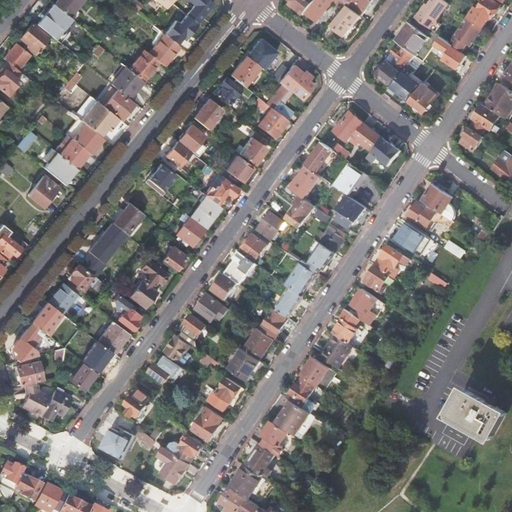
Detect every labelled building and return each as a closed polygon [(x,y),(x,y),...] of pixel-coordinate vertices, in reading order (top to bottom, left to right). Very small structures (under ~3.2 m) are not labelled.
[(56,0),(53,4),(69,17),(81,0),(56,0)] [(136,0),(135,0),(131,6),(138,11),(143,5),(136,0)] [(170,16),(184,28),(195,14),(198,17),(211,1),(212,1),(212,0),(189,0),(185,6),(180,2),(170,16)] [(315,0),(294,0),(291,5),(304,15),(305,13),(315,0)] [(340,0),(315,0),(305,13),(316,22),(333,1),(344,10),(348,5),(340,0)] [(362,16),(373,0),(354,0),(349,6),(362,16)] [(425,7),(416,18),(431,29),(449,4),(443,0),(433,0),(429,6),(427,8),(425,7)] [(476,7),(469,18),(484,28),(489,19),(491,17),(493,18),(496,13),(498,13),(501,8),(501,6),(501,5),(494,0),(484,0),(479,9),(476,7)] [(349,6),(348,5),(344,10),(331,26),(345,37),(362,16),(349,6)] [(33,22),(49,35),(61,20),(45,7),(33,22)] [(195,14),(184,28),(187,30),(198,17),(195,14)] [(462,27),(451,43),(463,51),(468,44),(470,45),(471,46),(476,39),(484,28),(469,18),(468,17),(468,18),(462,27)] [(404,34),(398,42),(415,55),(429,37),(410,22),(402,33),(404,34)] [(32,23),(20,38),(36,52),(49,36),(32,23)] [(159,62),(164,66),(180,47),(164,34),(149,54),(159,62)] [(7,61),(18,70),(30,54),(16,43),(3,58),(7,61)] [(452,46),(443,60),(458,69),(467,56),(452,46)] [(381,78),(391,85),(402,71),(404,68),(413,55),(404,49),(401,53),(396,49),(392,53),(398,57),(395,61),(401,66),(398,70),(387,62),(384,67),(375,69),(376,78),(381,78)] [(144,50),(129,69),(143,81),(159,62),(149,54),(144,50)] [(84,62),(78,57),(71,66),(77,71),(84,62)] [(266,72),(282,85),(289,90),(303,73),(293,65),(288,71),(275,60),(266,72)] [(0,88),(8,95),(24,75),(18,70),(7,61),(0,69),(0,88)] [(234,79),(244,87),(254,74),(241,63),(230,76),(234,79)] [(111,84),(129,99),(143,81),(129,69),(125,67),(111,84)] [(303,73),(289,90),(294,93),(302,100),(314,85),(308,81),(312,77),(304,71),(303,73)] [(391,85),(390,86),(410,101),(419,90),(422,86),(402,71),(391,85)] [(81,75),(76,72),(70,79),(74,83),(81,75)] [(231,83),(226,79),(225,78),(220,85),(222,87),(216,95),(228,105),(240,90),(231,83)] [(70,79),(64,87),(68,91),(74,83),(70,79)] [(502,116),(506,119),(511,109),(511,90),(501,83),(486,105),(502,116)] [(289,90),(282,85),(267,105),(268,105),(271,108),(273,109),(279,102),(289,90)] [(419,90),(410,101),(417,106),(416,107),(417,109),(417,110),(419,111),(421,111),(423,111),(425,113),(427,110),(429,111),(434,105),(433,104),(440,94),(431,86),(424,94),(419,90)] [(289,90),(279,102),(284,105),(294,93),(289,90)] [(117,91),(105,106),(121,119),(126,113),(127,113),(129,110),(134,104),(117,91)] [(258,97),(254,94),(249,100),(253,103),(254,103),(258,97)] [(267,105),(258,97),(254,103),(264,111),(268,105),(267,105)] [(194,117),(208,129),(213,122),(211,121),(222,109),(209,99),(194,117)] [(118,119),(96,101),(80,120),(85,124),(90,128),(100,136),(106,129),(108,131),(118,119)] [(284,105),(279,102),(273,109),(287,120),(293,113),(284,105)] [(477,131),(483,135),(488,128),(492,130),(502,116),(486,105),(484,104),(474,119),(476,120),(471,127),(473,129),(477,131)] [(287,120),(273,109),(271,108),(258,125),(274,138),(288,120),(287,120)] [(336,131),(349,142),(350,140),(364,122),(351,112),(336,131)] [(46,118),(41,114),(37,120),(42,124),(46,118)] [(364,122),(350,140),(358,146),(362,142),(373,152),(384,138),(364,122)] [(89,152),(91,154),(103,138),(100,136),(90,128),(85,124),(72,139),(89,152)] [(178,140),(192,152),(204,136),(191,125),(178,140)] [(467,137),(463,143),(475,151),(484,137),(470,128),(470,129),(468,129),(465,133),(465,134),(465,136),(467,137)] [(23,137),(16,145),(23,151),(36,136),(29,130),(23,137)] [(265,138),(258,133),(254,138),(252,136),(251,136),(239,153),(255,165),(267,148),(263,145),(261,144),(265,138)] [(57,152),(59,154),(72,139),(67,135),(55,151),(57,152)] [(59,154),(76,168),(89,152),(72,139),(59,154)] [(177,141),(166,155),(179,166),(183,161),(187,164),(190,160),(186,157),(190,152),(177,141)] [(334,150),(338,153),(339,154),(344,148),(345,146),(340,142),(334,150)] [(308,166),(321,175),(338,153),(334,150),(324,143),(307,165),(308,166)] [(385,146),(378,156),(389,166),(401,151),(393,144),(389,149),(385,146)] [(344,148),(339,154),(346,158),(350,153),(344,148)] [(509,181),(511,177),(511,154),(506,150),(493,169),(509,181)] [(44,168),(64,184),(76,168),(59,154),(57,152),(44,168)] [(237,155),(226,170),(242,181),(253,167),(237,155)] [(207,164),(203,160),(198,166),(202,169),(207,164)] [(9,165),(4,161),(0,165),(0,170),(2,173),(9,165)] [(351,163),(335,186),(349,196),(365,173),(360,169),(351,163)] [(161,164),(148,179),(162,191),(175,175),(161,164)] [(301,195),(305,198),(322,176),(321,175),(308,166),(302,173),(303,174),(295,184),(294,183),(291,187),(301,195)] [(44,176),(28,195),(43,207),(58,188),(44,176)] [(206,196),(218,204),(227,192),(230,194),(235,187),(224,178),(216,189),(211,185),(204,195),(206,196)] [(445,216),(452,220),(455,211),(454,206),(450,203),(454,197),(434,183),(423,201),(439,212),(445,216)] [(201,192),(191,185),(186,191),(196,199),(201,192)] [(316,206),(305,198),(301,195),(296,202),(299,204),(296,209),(295,209),(288,217),(300,227),(311,212),(316,206)] [(190,217),(205,228),(221,207),(218,204),(206,196),(190,217)] [(357,221),(367,208),(349,196),(340,209),(357,221)] [(423,201),(421,199),(420,201),(419,201),(409,216),(418,222),(419,222),(428,228),(439,212),(423,201)] [(113,223),(127,234),(143,214),(130,203),(113,223)] [(330,216),(320,209),(315,216),(325,223),(330,216)] [(272,211),(261,226),(269,233),(280,218),(272,211)] [(442,220),(445,216),(439,212),(428,228),(433,231),(441,220),(442,220)] [(192,245),(205,228),(190,217),(177,234),(192,245)] [(417,251),(427,236),(408,223),(398,238),(417,251)] [(320,242),(327,247),(328,246),(337,252),(348,235),(339,230),(338,230),(331,225),(325,234),(320,242)] [(320,242),(325,234),(321,232),(316,239),(320,242)] [(3,233),(0,237),(0,251),(8,258),(12,253),(14,255),(21,248),(3,233)] [(242,249),(256,261),(259,257),(268,245),(254,234),(242,249)] [(330,257),(334,251),(327,247),(320,242),(316,239),(307,252),(313,255),(308,262),(305,259),(303,263),(317,273),(319,274),(323,268),(324,269),(326,265),(328,266),(332,258),(330,257)] [(446,248),(461,259),(466,252),(451,241),(446,248)] [(77,257),(77,258),(79,260),(78,261),(93,273),(106,257),(91,245),(83,254),(82,253),(80,253),(77,257)] [(376,265),(395,278),(401,269),(397,267),(402,259),(404,255),(390,245),(376,265)] [(173,246),(164,258),(177,269),(178,268),(180,268),(183,264),(183,263),(182,262),(183,261),(181,260),(185,254),(173,246)] [(227,273),(242,284),(257,263),(256,262),(240,250),(235,257),(237,259),(227,273)] [(256,262),(257,263),(273,275),(289,253),(284,250),(276,261),(273,259),(271,263),(266,260),(265,262),(259,257),(256,261),(256,262)] [(142,279),(154,288),(158,282),(163,285),(170,275),(148,259),(141,269),(146,273),(142,279)] [(397,267),(401,269),(405,262),(402,259),(397,267)] [(303,295),(305,296),(317,277),(315,276),(317,273),(303,263),(288,285),(292,287),(303,295)] [(73,275),(69,279),(82,289),(92,276),(78,264),(71,273),(73,275)] [(376,266),(366,280),(380,290),(391,276),(376,266)] [(110,277),(105,284),(110,288),(119,277),(114,273),(110,278),(110,277)] [(224,273),(213,289),(227,300),(239,284),(224,273)] [(448,283),(434,273),(430,278),(439,285),(441,282),(446,286),(448,283)] [(78,294),(82,289),(69,279),(66,284),(78,294)] [(153,288),(154,288),(142,279),(129,296),(145,308),(157,291),(153,288)] [(48,302),(62,313),(78,294),(66,284),(64,283),(48,302)] [(288,316),(290,318),(305,296),(303,295),(292,287),(277,309),(288,316)] [(369,314),(379,299),(364,289),(354,304),(369,314)] [(209,293),(198,309),(213,321),(217,316),(222,319),(230,309),(209,293)] [(140,316),(132,310),(135,306),(118,294),(114,299),(115,300),(116,308),(122,313),(117,319),(131,330),(134,329),(138,325),(138,323),(136,322),(140,316)] [(61,313),(62,313),(48,302),(37,316),(50,327),(61,313)] [(263,330),(276,339),(286,324),(284,323),(288,316),(277,309),(263,330)] [(337,334),(349,342),(359,328),(356,326),(361,319),(347,309),(346,312),(348,313),(345,319),(344,318),(334,332),(337,334)] [(190,324),(186,330),(198,339),(208,325),(194,314),(188,322),(190,324)] [(107,348),(115,353),(129,333),(112,320),(110,322),(112,323),(98,341),(99,342),(107,348)] [(33,347),(45,332),(32,322),(20,336),(33,347)] [(68,344),(65,348),(75,355),(79,350),(74,346),(85,332),(80,328),(68,344)] [(246,349),(262,360),(276,339),(263,330),(260,328),(246,349)] [(179,334),(166,351),(180,361),(185,365),(192,354),(187,351),(192,344),(179,334)] [(322,356),(340,368),(354,346),(349,342),(337,334),(330,345),(322,356)] [(63,339),(59,344),(64,348),(65,348),(68,344),(63,339)] [(106,349),(107,348),(99,342),(92,350),(99,356),(94,363),(103,369),(114,355),(106,349)] [(320,355),(322,356),(330,345),(328,343),(320,355)] [(340,368),(345,371),(359,349),(354,346),(340,368)] [(65,348),(64,348),(58,350),(57,361),(63,362),(65,348)] [(230,369),(248,381),(262,360),(246,349),(244,348),(230,369)] [(219,351),(214,358),(220,363),(225,356),(219,351)] [(303,376),(319,386),(328,374),(331,368),(317,359),(311,368),(309,367),(303,376)] [(159,363),(153,372),(165,381),(175,367),(166,360),(162,365),(159,363)] [(16,367),(20,385),(33,382),(42,380),(39,362),(29,364),(16,367)] [(84,390),(97,372),(83,362),(70,380),(84,390)] [(319,386),(324,389),(328,383),(331,385),(336,379),(328,374),(319,386)] [(293,400),(304,408),(317,387),(306,379),(301,386),(298,384),(289,398),(293,400)] [(232,380),(222,395),(236,404),(246,389),(232,380)] [(37,384),(25,386),(26,394),(29,393),(22,406),(41,416),(46,407),(50,399),(39,392),(37,384)] [(136,393),(147,402),(151,397),(140,388),(136,393)] [(46,407),(41,416),(50,421),(53,415),(55,412),(63,416),(72,399),(55,390),(50,399),(46,407)] [(467,390),(452,415),(481,431),(493,438),(507,413),(492,404),(494,401),(488,397),(486,401),(467,390)] [(171,409),(166,416),(171,420),(185,400),(174,391),(166,404),(171,409)] [(146,404),(147,402),(136,393),(128,404),(132,407),(128,412),(134,416),(136,414),(140,417),(148,405),(146,404)] [(305,425),(312,413),(304,408),(293,400),(282,416),(278,422),(303,439),(310,428),(305,425)] [(210,408),(195,430),(212,441),(222,426),(221,425),(225,419),(210,408)] [(310,428),(318,417),(312,413),(305,425),(310,428)] [(171,420),(166,416),(161,423),(166,427),(171,420)] [(178,424),(171,420),(166,427),(157,441),(164,445),(178,424)] [(277,454),(281,456),(285,449),(288,451),(295,439),(292,437),(294,435),(290,432),(273,421),(268,429),(264,435),(266,436),(268,437),(268,438),(264,444),(263,444),(276,453),(277,454)] [(105,449),(124,460),(136,436),(128,432),(126,436),(112,429),(104,445),(104,447),(105,449)] [(154,447),(157,441),(143,430),(138,435),(154,447)] [(178,455),(191,463),(195,456),(193,454),(195,452),(199,455),(205,446),(190,435),(182,447),(183,448),(178,455)] [(264,474),(277,454),(276,453),(263,444),(261,443),(246,465),(264,477),(265,475),(264,474)] [(178,455),(165,446),(159,456),(169,463),(162,474),(178,485),(183,479),(189,471),(188,471),(192,464),(191,463),(178,455)] [(0,473),(0,476),(16,485),(24,469),(13,464),(12,466),(6,463),(0,473)] [(247,497),(250,499),(258,486),(261,487),(267,479),(264,477),(246,465),(232,487),(247,497)] [(0,489),(8,501),(16,485),(0,476),(0,489)] [(31,483),(25,480),(17,494),(32,501),(41,484),(32,480),(31,483)] [(45,484),(34,505),(47,511),(49,511),(52,508),(59,511),(67,495),(45,484)] [(259,511),(263,508),(250,499),(247,497),(246,499),(231,489),(222,501),(232,508),(229,511),(237,511),(238,510),(239,511),(240,510),(242,511),(259,511)] [(67,495),(59,511),(58,511),(86,511),(90,506),(67,495)] [(292,511),(276,501),(269,511),(263,508),(259,511),(292,511)]
